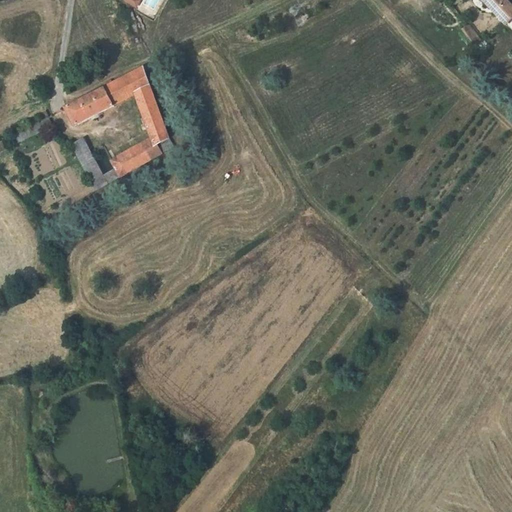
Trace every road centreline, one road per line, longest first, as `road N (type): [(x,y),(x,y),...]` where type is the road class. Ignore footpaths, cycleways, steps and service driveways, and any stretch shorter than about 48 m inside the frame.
road 1 (track): [(275,0),(56,104),(73,0)]
road 2 (track): [(511,112),(453,80),(376,0)]
